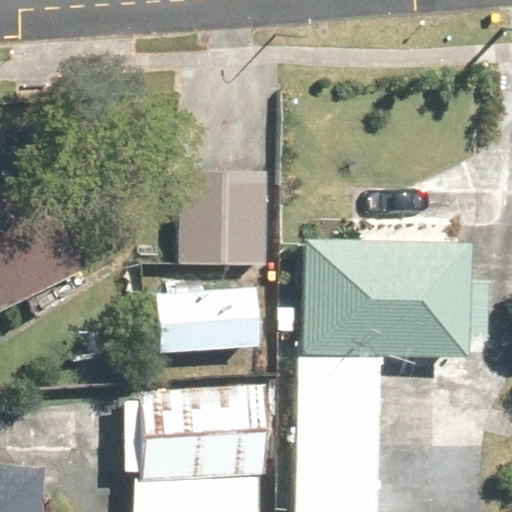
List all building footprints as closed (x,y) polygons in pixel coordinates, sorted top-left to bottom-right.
[(0,303),(59,275),(11,172),(0,177),(0,303)] [(259,174),(167,172),(166,264),(257,266),(259,174)] [(285,241),(283,356),(280,511),(359,511),(362,358),(448,359),(450,244),(285,241)] [(132,295),(137,357),(243,347),(238,286),(132,295)] [(117,511),(243,511),(242,387),(175,387),(116,388),(117,511)] [(0,511),(19,511),(20,511),(23,466),(0,464),(0,511)]
